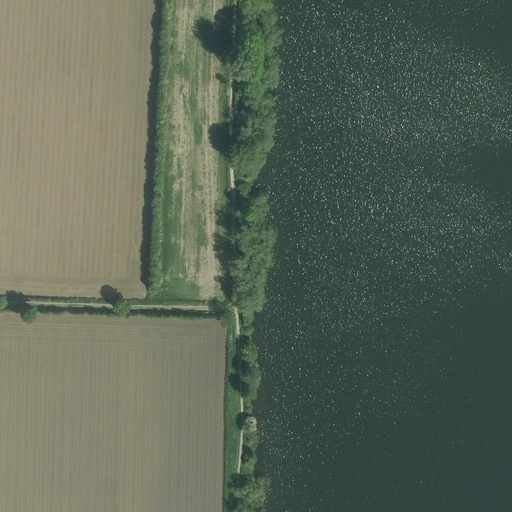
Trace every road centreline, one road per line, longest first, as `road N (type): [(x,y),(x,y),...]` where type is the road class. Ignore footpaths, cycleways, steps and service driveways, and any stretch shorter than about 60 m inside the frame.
road 1 (track): [(237,511),(236,0)]
road 2 (track): [(236,309),(0,304)]
